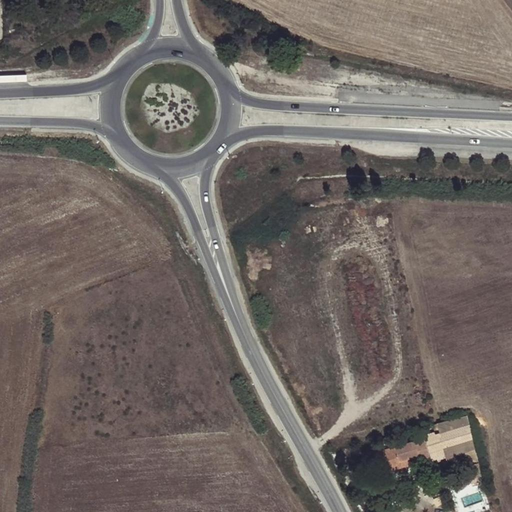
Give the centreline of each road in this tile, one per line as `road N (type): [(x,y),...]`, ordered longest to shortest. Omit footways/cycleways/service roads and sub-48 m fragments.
road 1 (secondary): [(213,146),(273,129),(511,143)]
road 2 (secondary): [(511,117),(266,104),(241,98),(222,80)]
road 3 (tertiary): [(235,315),(341,511)]
road 4 (tertiary): [(138,151),(186,197),(235,315)]
road 5 (tertiary): [(235,315),(208,192),(209,150)]
road 6 (secondary): [(0,123),(77,125),(134,147)]
road 7 (secondary): [(129,74),(98,95),(0,99)]
